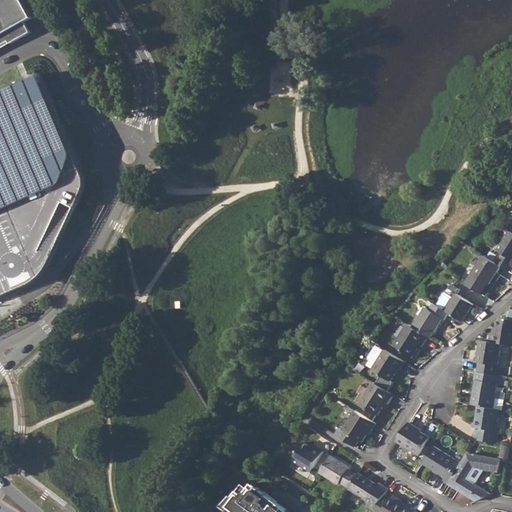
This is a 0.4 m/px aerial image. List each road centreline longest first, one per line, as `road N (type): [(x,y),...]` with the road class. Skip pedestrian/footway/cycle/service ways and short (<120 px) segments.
road 1 (residential): [(0,359),(51,321),(74,292),(147,116),(150,77),(110,4)]
road 2 (residential): [(511,299),(456,346),(442,379),(417,397),(374,463)]
